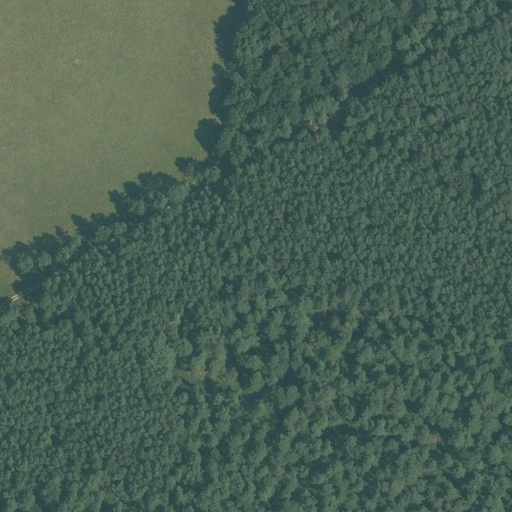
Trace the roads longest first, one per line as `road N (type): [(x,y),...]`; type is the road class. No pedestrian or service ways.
road 1 (track): [(246,166),(511,11)]
road 2 (track): [(0,306),(246,166)]
